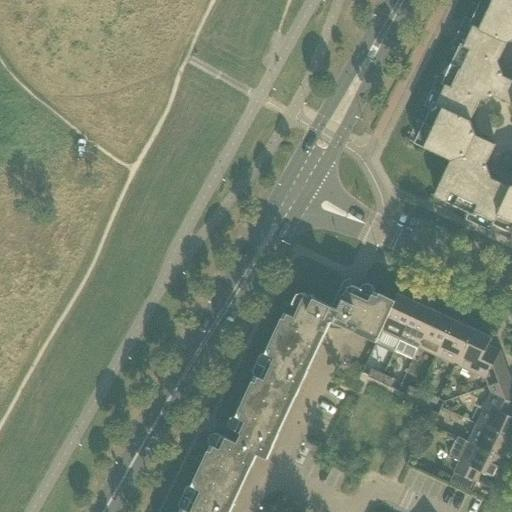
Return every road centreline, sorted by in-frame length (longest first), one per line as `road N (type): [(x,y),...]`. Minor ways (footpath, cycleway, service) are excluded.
road 1 (secondary): [(104,511),(294,192)]
road 2 (residential): [(511,295),(294,192)]
road 3 (secondary): [(294,192),(403,0)]
